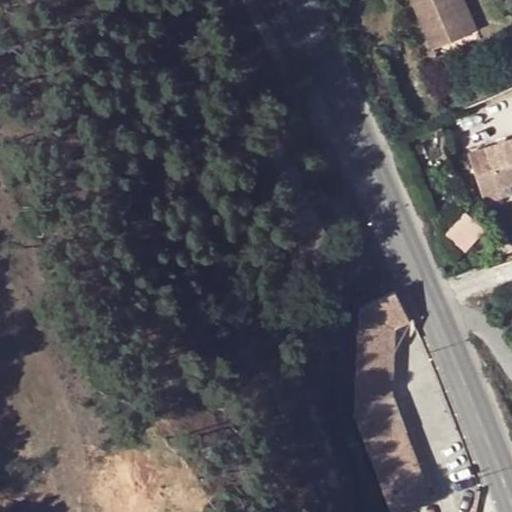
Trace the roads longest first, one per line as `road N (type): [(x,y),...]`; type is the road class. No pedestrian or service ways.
road 1 (primary): [(344,113),(505,511)]
road 2 (residential): [(344,113),(310,95),(288,69),(251,0)]
road 3 (primary): [(299,0),(344,113)]
